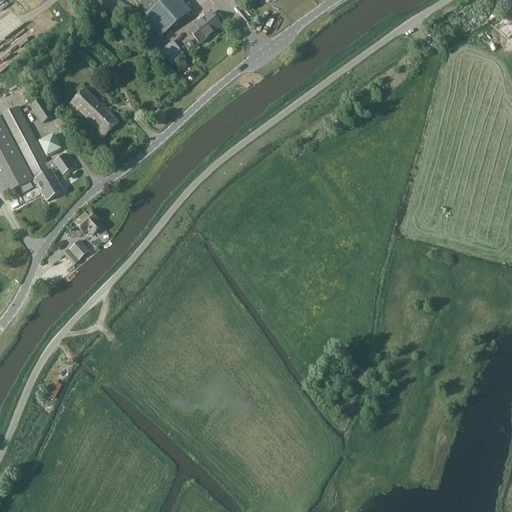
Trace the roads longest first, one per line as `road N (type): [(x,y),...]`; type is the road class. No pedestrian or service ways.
road 1 (unclassified): [(0,456),(50,348),(198,181),(449,0)]
road 2 (tertiary): [(336,0),(234,72),(78,205),(39,253),(0,329)]
